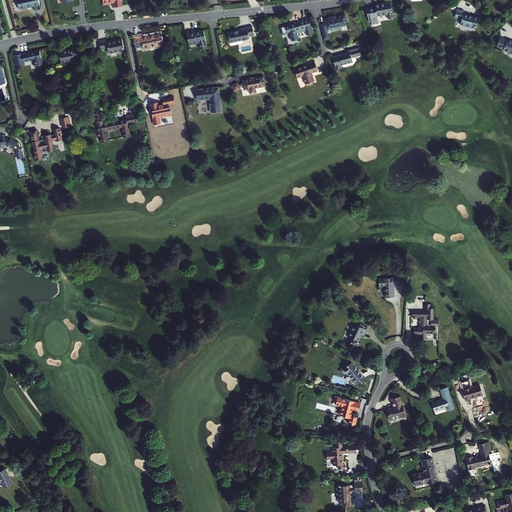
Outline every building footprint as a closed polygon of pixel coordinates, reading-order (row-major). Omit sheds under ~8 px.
[(17,0),(19,9),(40,5),(38,0),(17,0)] [(376,7),(365,8),(370,21),(372,21),(373,24),(378,23),(377,16),(387,14),(388,19),(393,18),(390,2),(375,5),(376,7)] [(476,28),(479,17),(464,13),(465,12),(464,11),(464,10),(457,8),(455,17),(462,19),(461,24),(476,28)] [(331,28),(337,27),(347,25),(345,15),(336,17),(336,16),(329,17),(329,18),(324,19),(325,23),(321,24),(323,31),(327,31),(327,29),(331,28)] [(299,22),(281,27),(283,34),(289,32),(292,40),(299,38),(296,30),(300,29),(300,28),(310,25),(309,19),(299,21),(299,22)] [(240,30),(228,33),(230,42),(249,38),(249,36),(254,35),(253,26),(240,29),(240,30)] [(195,30),(186,32),(189,45),(199,43),(200,49),(207,47),(203,30),(195,32),(195,30)] [(141,35),(134,36),(136,47),(143,45),(144,49),(149,48),(149,47),(163,44),(160,33),(142,37),(141,35)] [(511,40),(508,39),(507,40),(500,37),(496,47),(503,50),(503,49),(511,53),(511,40)] [(106,39),(99,41),(100,49),(108,48),(109,53),(124,50),(122,39),(115,40),(116,41),(112,42),(112,41),(107,42),(106,39)] [(72,49),(59,52),(61,62),(74,60),(74,58),(81,57),(81,55),(82,55),(81,49),(79,49),(79,47),(71,48),(72,49)] [(361,55),(359,47),(349,50),(349,52),(332,57),(336,69),(342,68),(341,65),(353,62),(352,57),(361,55)] [(24,64),(23,61),(35,59),(36,66),(42,65),(39,50),(28,53),(28,51),(22,53),(22,54),(14,56),(16,66),(24,64)] [(308,64),(294,69),(297,78),(303,76),(305,84),(314,82),(312,75),(318,73),(315,63),(308,65),(308,64)] [(265,86),(263,76),(243,80),(243,83),(239,84),(238,82),(237,82),(231,85),(231,86),(234,91),(235,91),(241,88),(241,87),(240,87),(244,86),(245,90),(249,89),(250,94),(256,92),(255,88),(265,86)] [(221,111),(219,87),(211,88),(212,90),(207,91),(207,88),(196,89),(197,100),(209,98),(211,112),(221,111)] [(100,143),(108,141),(106,131),(122,128),(124,138),(130,137),(127,124),(139,121),(138,114),(126,116),(126,119),(103,124),(100,110),(93,112),(95,120),(96,120),(100,143)] [(34,151),(36,159),(43,158),(41,148),(47,147),(48,150),(54,149),(52,140),(56,140),(56,141),(62,139),(60,127),(54,128),(55,134),(51,135),(51,133),(45,135),(46,139),(39,141),(38,132),(37,131),(36,130),(34,129),(30,130),(31,136),(32,135),(32,139),(33,146),(34,146),(35,151),(34,151)] [(0,147),(6,146),(14,150),(18,144),(10,139),(10,140),(4,139),(4,138),(0,138),(0,147)] [(379,287),(384,286),(385,297),(394,297),(393,286),(399,285),(398,278),(379,279),(379,287)] [(430,304),(425,304),(425,309),(427,309),(427,311),(411,311),(411,316),(412,316),(412,318),(418,318),(418,328),(413,328),(413,334),(420,334),(420,339),(426,339),(426,333),(436,333),(436,328),(435,328),(435,326),(427,326),(427,319),(433,319),(433,308),(430,308),(430,304)] [(359,326),(354,324),(348,338),(352,339),(349,345),(358,349),(360,343),(358,342),(361,335),(364,336),(366,330),(363,328),(364,326),(360,324),(359,326)] [(365,382),(363,380),(364,378),(355,367),(352,362),(344,369),(347,374),(348,373),(357,384),(359,383),(361,385),(365,382)] [(348,373),(347,374),(357,385),(357,384),(348,373)] [(461,383),(463,389),(462,390),(465,400),(470,399),(470,398),(473,397),(473,398),(482,395),(479,385),(471,387),(469,380),(461,383)] [(447,412),(455,409),(447,387),(440,389),(443,398),(431,402),(434,412),(446,408),(447,412)] [(402,405),(399,396),(391,399),(393,407),(386,409),(390,420),(401,417),(402,418),(406,417),(403,405),(402,405)] [(338,413),(342,415),(340,423),(349,425),(351,418),(354,419),(355,414),(357,415),(358,410),(353,409),(354,401),(347,399),(345,407),(344,406),(343,409),(339,408),(338,413)] [(343,464),(343,456),(341,456),(341,452),(348,451),(348,453),(356,452),(356,445),(347,446),(347,447),(342,447),(341,440),(335,441),(336,447),(332,447),(332,452),(326,452),(327,459),(332,459),(333,465),(338,465),(338,469),(345,469),(345,464),(343,464)] [(472,456),(465,458),(468,470),(475,468),(475,467),(491,463),(488,450),(490,450),(488,441),(478,444),(481,455),(472,457),(472,456)] [(437,480),(432,458),(421,460),(424,472),(412,475),(414,485),(427,482),(427,483),(437,480)] [(0,484),(1,484),(3,489),(13,485),(5,470),(0,472),(0,484)] [(354,484),(337,486),(337,493),(338,493),(340,493),(340,502),(342,502),(343,502),(343,506),(351,506),(350,495),(349,495),(348,491),(355,490),(355,491),(363,491),(362,481),(354,482),(354,484)] [(506,499),(497,501),(498,509),(506,507),(508,507),(508,509),(506,509),(506,510),(506,511),(511,511),(511,493),(505,495),(506,499)]
